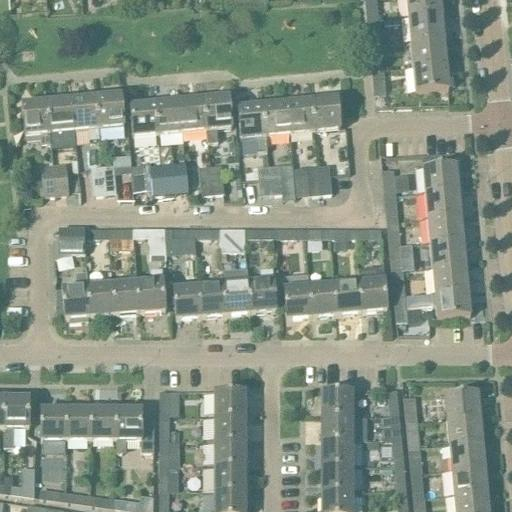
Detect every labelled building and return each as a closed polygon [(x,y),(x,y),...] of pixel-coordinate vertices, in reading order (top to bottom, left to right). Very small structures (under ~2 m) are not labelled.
[(369,0),(364,1),(366,26),(379,24),(376,0),(369,0)] [(404,0),(407,22),(441,18),(439,0),(404,0)] [(407,22),(409,46),(443,43),(441,18),(407,22)] [(366,26),(368,50),(381,49),(379,24),(366,26)] [(409,46),(412,71),(446,68),(443,43),(409,46)] [(368,50),(371,75),(383,74),(381,49),(368,50)] [(446,68),(412,71),(415,99),(449,95),(446,68)] [(383,74),(371,75),(373,102),(386,101),(383,74)] [(120,101),(94,103),(97,133),(123,130),(120,101)] [(228,102),(202,104),(205,136),(207,136),(208,149),(217,148),(216,135),(230,134),(228,102)] [(97,133),(94,103),(71,105),(73,135),(97,133)] [(182,138),(205,136),(202,104),(179,106),(182,138)] [(337,104),(311,106),(314,138),(340,136),(337,104)] [(71,105),(47,107),(49,137),(73,135),(71,105)] [(179,106),(154,108),(157,140),(182,138),(179,106)] [(290,141),(314,138),(311,106),(287,108),(290,141)] [(49,137),(47,107),(23,109),(26,139),(40,138),(41,150),(50,149),(49,137)] [(133,142),(157,140),(154,108),(131,110),(133,142)] [(287,108),(262,111),(266,141),(266,143),(290,141),(287,108)] [(241,145),(254,144),(256,158),(266,157),(265,143),(266,143),(266,141),(262,111),(238,113),(241,145)] [(458,195),(456,170),(423,173),(425,198),(458,195)] [(64,171),(52,172),(54,201),(67,200),(64,171)] [(113,171),(101,172),(104,201),(116,199),(113,171)] [(172,171),(160,172),(163,201),(175,200),(172,171)] [(221,171),(208,172),(210,201),(224,200),(221,171)] [(280,171),(268,172),(271,201),(282,200),(280,171)] [(329,171),(317,172),(319,193),(320,201),(331,200),(329,171)] [(54,201),(52,172),(41,173),(44,202),(54,201)] [(104,201),(101,172),(90,173),(93,202),(104,201)] [(152,202),(163,201),(160,172),(149,173),(152,202)] [(201,202),(210,201),(208,172),(198,173),(201,202)] [(259,202),(271,201),(268,172),(257,173),(259,202)] [(309,202),(320,201),(319,193),(317,172),(306,173),(309,202)] [(386,202),(393,201),(390,174),(383,174),(386,202)] [(458,195),(425,198),(428,224),(460,221),(458,195)] [(393,201),(386,202),(388,227),(395,227),(393,201)] [(463,246),(460,221),(428,224),(430,249),(463,246)] [(388,227),(390,253),(397,252),(395,227),(388,227)] [(84,245),(84,235),(57,236),(58,260),(85,260),(84,245)] [(84,245),(108,245),(107,235),(84,235),(84,245)] [(134,244),(134,235),(107,235),(108,245),(134,244)] [(150,266),(165,266),(163,235),(134,235),(134,244),(148,245),(150,266)] [(195,245),(195,236),(165,236),(166,245),(195,245)] [(220,236),(195,236),(195,245),(220,245),(220,236)] [(245,236),(220,236),(220,245),(245,245),(245,236)] [(245,236),(245,245),(275,245),(275,236),(245,236)] [(305,236),(275,236),(275,245),(305,245),(305,236)] [(305,236),(305,245),(329,245),(329,236),(305,236)] [(329,245),(354,245),(354,236),(329,236),(329,245)] [(354,236),(354,245),(381,245),(381,236),(354,236)] [(463,246),(430,249),(432,274),(465,271),(463,246)] [(400,277),(397,252),(390,253),(393,278),(400,277)] [(467,297),(465,271),(432,274),(435,300),(467,297)] [(386,317),(384,287),(382,272),(357,274),(358,289),(360,320),(386,317)] [(150,287),(138,288),(140,320),(164,318),(162,287),(161,275),(150,276),(150,287)] [(261,288),(248,289),(251,320),(276,318),(274,287),(273,276),(260,277),(261,288)] [(87,292),(88,292),(86,277),(75,278),(76,293),(62,294),(64,326),(69,325),(69,329),(81,328),(81,324),(89,324),(87,292)] [(393,278),(395,303),(402,303),(400,277),(393,278)] [(111,291),(114,322),(140,320),(138,288),(136,289),(136,279),(126,280),(126,289),(111,291)] [(198,293),(201,324),(226,322),(223,291),(223,281),(211,281),(212,292),(198,293)] [(251,320),(248,289),(223,291),(226,322),(251,320)] [(335,322),(360,320),(358,289),(333,292),(335,322)] [(111,291),(88,292),(87,292),(89,324),(114,322),(111,291)] [(333,292),(309,294),(312,324),(335,322),(333,292)] [(201,324),(198,293),(173,295),(175,326),(201,324)] [(286,326),(312,324),(309,294),(284,296),(286,326)] [(435,300),(437,325),(470,322),(467,297),(435,300)] [(404,328),(402,303),(395,303),(397,329),(404,328)] [(387,397),(388,413),(398,412),(397,396),(387,397)] [(245,423),(245,398),(214,397),(214,423),(245,423)] [(322,397),(322,422),(352,422),(352,397),(322,397)] [(159,398),(159,423),(178,423),(178,398),(159,398)] [(447,425),(479,422),(477,398),(444,401),(447,425)] [(4,435),(2,435),(2,454),(13,455),(13,435),(29,435),(30,403),(3,403),(4,435)] [(417,428),(415,403),(402,405),(405,429),(417,428)] [(67,446),(67,415),(42,415),(41,446),(67,446)] [(92,415),(67,415),(67,446),(92,446),(92,415)] [(92,446),(115,446),(116,415),(92,415),(92,446)] [(125,446),(141,446),(141,458),(153,458),(153,430),(141,430),(142,415),(116,415),(115,446),(115,458),(122,458),(125,454),(125,446)] [(322,422),(322,447),(352,447),(352,422),(322,422)] [(389,422),(381,423),(380,447),(392,446),(401,446),(399,422),(389,422)] [(482,447),(479,422),(447,425),(449,450),(482,447)] [(245,448),(245,423),(214,423),(214,448),(245,448)] [(169,427),(159,427),(159,447),(169,448),(169,427)] [(406,438),(407,454),(419,453),(418,437),(406,438)] [(403,463),(401,446),(392,446),(393,463),(403,463)] [(159,472),(169,472),(169,473),(178,473),(179,448),(169,448),(159,447),(159,472)] [(322,447),(322,471),(352,471),(352,447),(322,447)] [(482,447),(449,450),(451,475),(484,472),(482,447)] [(245,473),(245,448),(214,448),(214,473),(245,473)] [(408,463),(409,479),(422,478),(420,461),(408,463)] [(404,470),(394,471),(395,487),(405,486),(404,470)] [(322,471),(322,498),(352,498),(352,471),(322,471)] [(159,472),(159,497),(168,497),(177,497),(178,473),(169,473),(169,472),(159,472)] [(486,498),(484,472),(451,475),(453,501),(486,498)] [(33,474),(20,473),(19,492),(33,494),(33,474)] [(245,498),(245,473),(214,473),(213,497),(245,498)] [(410,489),(412,505),(424,504),(423,488),(410,489)] [(33,504),(33,494),(19,492),(4,490),(4,500),(33,504)] [(39,503),(65,507),(66,498),(40,494),(39,503)] [(244,511),(245,498),(213,497),(213,511),(244,511)] [(65,507),(89,511),(90,502),(66,498),(65,507)] [(360,511),(361,502),(352,502),(352,498),(322,498),(322,511),(360,511)] [(396,498),(397,511),(407,511),(406,498),(396,498)] [(487,511),(486,498),(453,501),(454,511),(487,511)] [(89,511),(94,511),(113,511),(115,505),(90,502),(89,511)]
